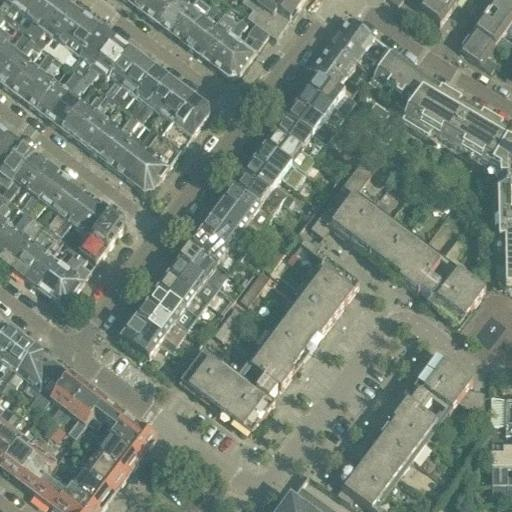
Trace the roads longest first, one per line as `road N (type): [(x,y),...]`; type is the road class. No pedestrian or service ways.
road 1 (residential): [(189,443),(236,477),(264,483),(384,328)]
road 2 (residential): [(0,110),(162,233)]
road 3 (residential): [(246,119),(89,0)]
road 4 (residential): [(162,233),(72,353)]
road 5 (residential): [(189,443),(72,353)]
road 6 (residential): [(333,0),(246,119)]
road 7 (residential): [(246,119),(162,233)]
